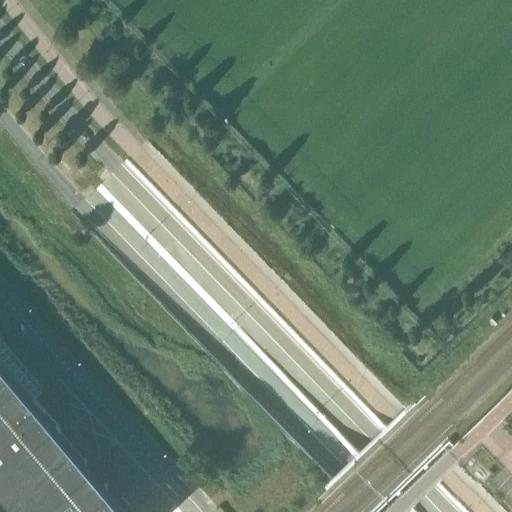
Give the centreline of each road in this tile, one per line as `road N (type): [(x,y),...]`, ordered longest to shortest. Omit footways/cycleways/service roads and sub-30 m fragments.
road 1 (secondary): [(450,511),(116,168),(0,32)]
road 2 (secondary): [(0,113),(377,511)]
